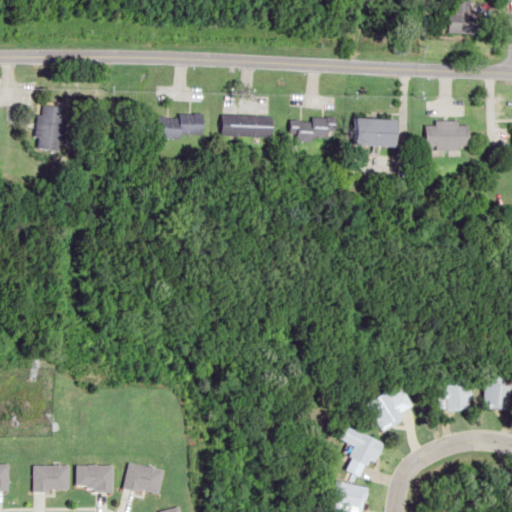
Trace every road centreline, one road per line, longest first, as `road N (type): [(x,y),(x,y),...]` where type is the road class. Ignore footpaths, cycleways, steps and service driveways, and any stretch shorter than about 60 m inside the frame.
road 1 (residential): [(511,71),(0,55)]
road 2 (residential): [(392,511),(408,464),(426,450),(477,436),(511,440)]
